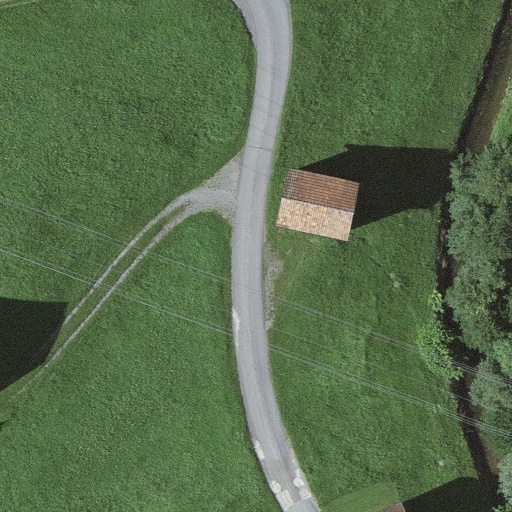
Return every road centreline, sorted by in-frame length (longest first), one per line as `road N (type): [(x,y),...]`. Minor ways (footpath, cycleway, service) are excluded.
road 1 (track): [(308,511),(287,483),(240,278),(273,17),(262,0)]
road 2 (track): [(0,413),(77,336),(178,213),(252,190)]
